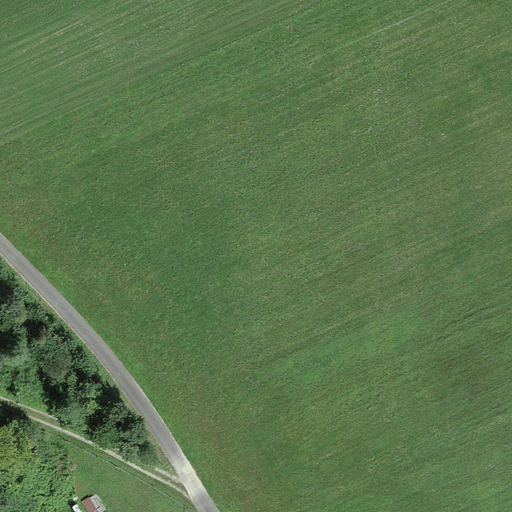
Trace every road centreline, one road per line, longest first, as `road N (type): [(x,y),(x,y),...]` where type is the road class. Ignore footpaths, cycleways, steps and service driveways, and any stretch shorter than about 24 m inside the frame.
road 1 (track): [(210,511),(120,377),(0,242)]
road 2 (track): [(0,393),(200,496)]
